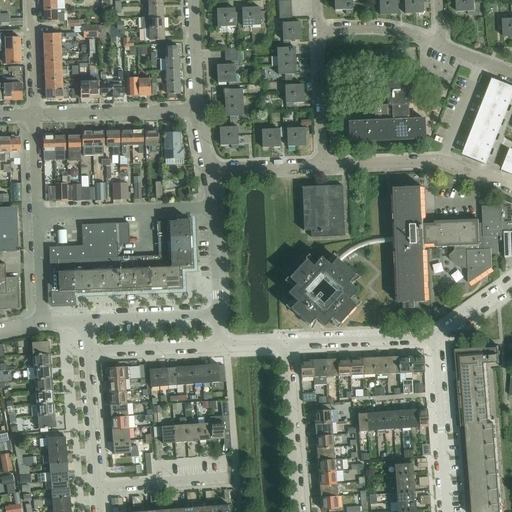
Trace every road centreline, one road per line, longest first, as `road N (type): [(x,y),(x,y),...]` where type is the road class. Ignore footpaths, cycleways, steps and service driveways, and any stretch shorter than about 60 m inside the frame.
road 1 (residential): [(511,188),(441,160),(322,166)]
road 2 (residential): [(37,218),(214,208)]
road 3 (residential): [(446,511),(431,336)]
road 4 (residential): [(300,511),(286,345)]
road 5 (residential): [(35,114),(196,110)]
road 6 (residential): [(99,511),(86,353)]
road 7 (residential): [(286,345),(431,336)]
road 8 (residential): [(322,166),(317,29)]
road 9 (residential): [(84,320),(219,315)]
road 10 (residential): [(86,353),(220,346)]
road 11 (residential): [(441,44),(378,28),(317,29)]
